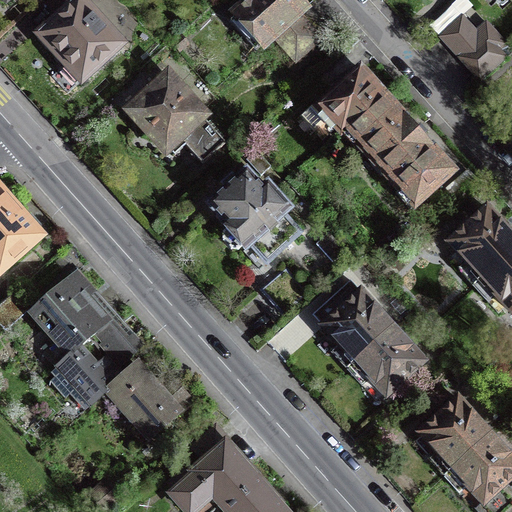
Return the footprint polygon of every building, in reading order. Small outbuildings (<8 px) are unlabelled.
[(60,18),(41,35),(82,80),(120,45),(79,0),(60,18)] [(248,0),(230,18),(268,58),(279,47),(299,68),(327,41),(307,20),(315,12),(302,0),(248,0)] [(466,0),(461,0),(431,28),(443,42),(469,70),(482,84),(510,59),(504,52),(510,47),(466,0)] [(357,61),(308,104),(337,136),(343,132),(412,208),(456,169),(436,148),(383,89),(357,61)] [(150,95),(132,111),(145,125),(144,130),(149,135),(154,135),(166,148),(182,134),(189,142),(186,145),(202,164),(225,143),(212,128),(212,127),(168,79),(150,95)] [(270,167),(256,151),(247,160),(261,175),(266,171),(270,167)] [(243,244),(247,248),(250,244),(267,263),(300,233),(283,214),(289,209),(268,186),(262,191),(247,174),(229,190),(211,206),(227,223),(225,225),(228,228),(223,232),(223,240),(231,249),(238,249),(243,244)] [(0,190),(0,269),(0,271),(40,236),(11,203),(0,190)] [(511,235),(487,208),(449,242),(466,261),(458,268),(472,284),(473,283),(474,285),(511,250),(511,235)] [(511,250),(474,285),(475,286),(474,287),(488,302),(496,295),(511,312),(511,250)] [(286,270),(262,290),(272,302),(283,314),(307,293),(286,270)] [(31,313),(69,356),(69,357),(81,346),(82,347),(95,335),(102,344),(100,346),(109,356),(129,338),(112,318),(105,325),(94,313),(84,301),(95,291),(78,271),(31,313)] [(351,281),(313,316),(340,345),(332,352),(346,367),(348,368),(393,327),(388,321),(351,281)] [(393,327),(348,368),(349,370),(348,371),(362,386),(370,379),(387,397),(425,362),(398,333),(393,327)] [(129,338),(109,356),(119,368),(139,350),(134,344),(129,338)] [(69,357),(69,356),(55,368),(60,374),(50,382),(65,399),(75,390),(90,408),(102,397),(101,396),(118,381),(115,378),(100,362),(97,364),(82,347),(81,346),(69,357)] [(159,391),(136,365),(118,381),(101,396),(102,397),(117,415),(124,409),(151,438),(179,413),(192,401),(175,382),(162,394),(159,391)] [(458,399),(420,434),(437,452),(429,459),(443,475),(444,474),(445,476),(490,435),(485,429),(458,399)] [(177,490),(172,494),(188,511),(194,511),(213,495),(228,511),(285,511),(282,507),(281,506),(276,501),(258,481),(261,478),(233,448),(231,450),(226,445),(229,442),(216,428),(193,448),(206,461),(193,473),(194,474),(190,479),(183,471),(170,483),(177,490)] [(490,435),(445,476),(446,478),(445,478),(459,494),(467,487),(483,504),(476,509),(478,511),(511,511),(511,492),(506,485),(511,479),(511,458),(495,441),(490,435)] [(106,478),(88,495),(103,511),(105,511),(122,497),(114,488),(106,478)]
